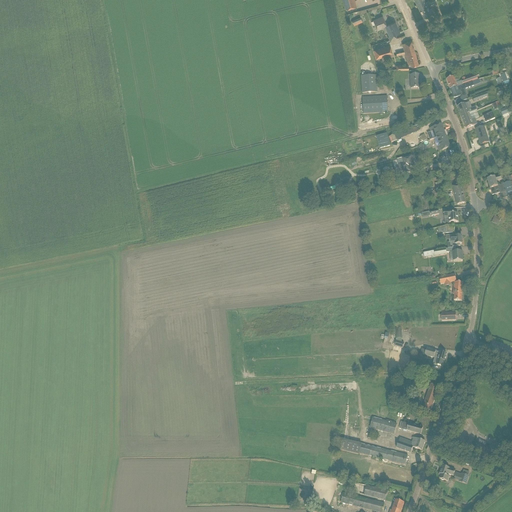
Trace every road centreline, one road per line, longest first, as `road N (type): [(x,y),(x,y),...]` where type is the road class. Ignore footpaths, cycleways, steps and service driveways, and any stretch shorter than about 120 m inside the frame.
road 1 (tertiary): [(409,511),(471,336)]
road 2 (tertiary): [(473,202),(461,142),(432,70)]
road 3 (tertiary): [(471,336),(473,202)]
